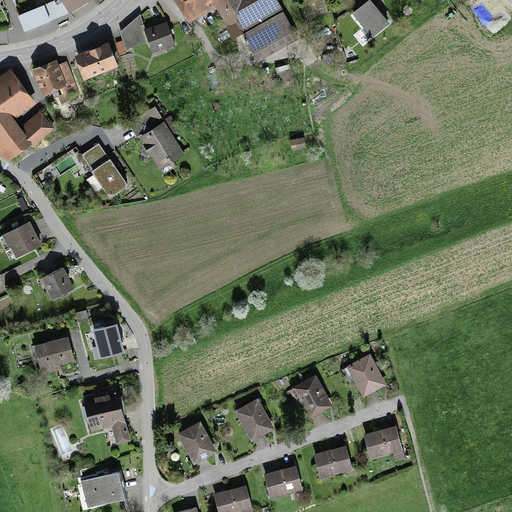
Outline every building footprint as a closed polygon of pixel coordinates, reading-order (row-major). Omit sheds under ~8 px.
[(55,0),(60,7),(65,4),(69,11),(86,1),(85,0),(55,0)] [(180,0),(190,16),(215,0),(216,0),(180,0)] [(216,0),(215,0),(229,23),(235,19),(243,31),(242,32),(254,53),(294,30),(276,0),(216,0)] [(372,0),(366,0),(352,12),(372,37),(390,22),(372,0)] [(44,5),(19,15),(25,29),(49,18),(44,5)] [(175,43),(168,22),(143,31),(140,24),(143,23),(140,15),(122,32),(127,48),(148,40),(151,48),(165,44),(166,47),(175,43)] [(108,43),(77,55),(85,76),(116,64),(108,43)] [(52,61),(51,59),(35,64),(45,89),(59,84),(63,94),(75,89),(63,57),(52,61)] [(0,153),(8,160),(30,144),(32,146),(53,128),(39,112),(18,130),(8,115),(29,99),(13,76),(0,84),(0,153)] [(155,108),(148,112),(154,121),(159,118),(154,112),(157,110),(155,108)] [(143,115),(131,123),(138,135),(151,127),(143,115)] [(180,152),(163,125),(144,137),(148,143),(148,148),(152,150),(160,162),(167,157),(168,160),(180,152)] [(127,184),(106,152),(99,142),(81,154),(92,170),(110,196),(127,184)] [(26,224),(6,234),(17,255),(40,244),(34,232),(31,234),(26,224)] [(73,288),(63,267),(45,276),(51,288),(48,289),(53,298),(73,288)] [(115,324),(94,329),(98,346),(93,347),(96,357),(122,350),(115,324)] [(49,344),(37,347),(40,355),(38,356),(41,367),(48,365),(50,370),(57,368),(56,364),(74,360),(68,337),(48,342),(49,344)] [(376,367),(370,354),(342,369),(349,382),(355,379),(363,394),(383,384),(375,367),(376,367)] [(322,388),(315,376),(291,389),(298,402),(301,400),(310,415),(329,405),(320,388),(322,388)] [(96,399),(85,402),(92,428),(112,423),(117,442),(130,439),(116,389),(95,395),(96,399)] [(264,410),(257,398),(240,408),(247,420),(243,422),(252,438),(271,427),(262,411),(264,410)] [(206,434),(200,421),(182,431),(189,444),(186,445),(194,461),(214,451),(205,435),(206,434)] [(365,434),(369,448),(367,448),(370,459),(376,457),(376,454),(401,447),(395,425),(365,434)] [(346,446),(316,454),(319,467),(318,468),(320,478),(326,477),(325,473),(351,467),(346,446)] [(295,466),(265,474),(269,487),(267,488),(270,498),(277,497),(276,494),(301,487),(295,466)] [(126,496),(120,471),(82,481),(85,493),(90,492),(93,504),(126,496)] [(252,511),(245,485),(215,493),(219,507),(222,506),(223,511),(233,511),(241,510),(241,511),(252,511)]
